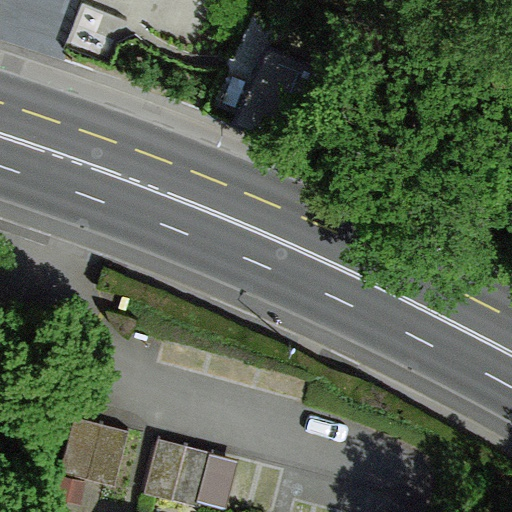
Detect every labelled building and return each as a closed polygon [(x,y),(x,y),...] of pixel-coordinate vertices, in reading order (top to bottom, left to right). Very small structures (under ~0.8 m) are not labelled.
[(279,139),(310,62),(272,45),(241,123),(279,139)] [(296,146),(327,70),(310,62),(279,139),(296,146)] [(116,484),(131,429),(76,415),(62,470),(116,484)] [(214,449),(160,435),(146,491),(200,504),(213,454),(214,449)] [(242,461),(213,454),(200,504),(230,511),(242,461)]
